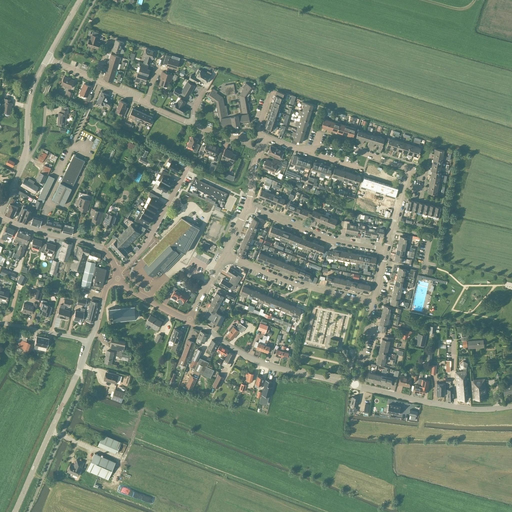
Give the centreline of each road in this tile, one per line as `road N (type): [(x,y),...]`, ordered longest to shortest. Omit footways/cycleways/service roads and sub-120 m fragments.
road 1 (unclassified): [(14,511),(89,341)]
road 2 (residential): [(385,251),(409,170),(340,147),(316,148)]
road 3 (tertiary): [(354,385),(258,362),(189,320)]
road 4 (tertiary): [(511,406),(456,407),(354,385)]
road 5 (residential): [(372,303),(225,256)]
road 6 (residential): [(385,251),(330,240),(248,207)]
road 7 (tertiary): [(117,271),(91,244),(0,217)]
road 8 (residential): [(117,271),(144,247),(185,171)]
